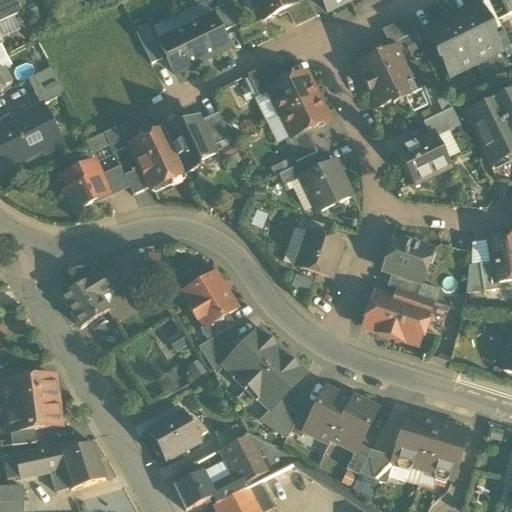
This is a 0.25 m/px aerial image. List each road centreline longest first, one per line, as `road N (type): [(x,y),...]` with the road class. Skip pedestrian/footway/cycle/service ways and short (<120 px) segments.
road 1 (residential): [(42,246),(191,232),(229,252),(272,308),(322,350)]
road 2 (residential): [(159,511),(36,297),(42,246)]
road 3 (residential): [(322,350),(511,411)]
road 4 (residential): [(376,209),(372,157),(323,42)]
road 5 (residential): [(323,42),(294,38),(168,100)]
road 6 (residential): [(322,350),(376,209)]
